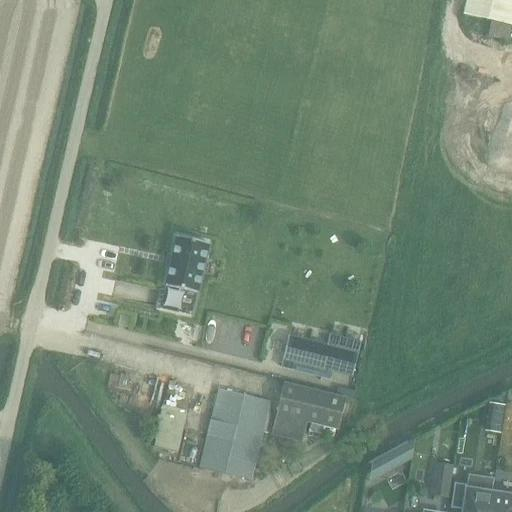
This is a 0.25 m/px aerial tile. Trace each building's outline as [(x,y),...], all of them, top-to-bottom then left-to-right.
[(511,0),(466,0),(463,15),(511,26),(511,20),(511,0)] [(197,294),(209,244),(176,237),(165,286),(197,294)] [(130,317),(120,315),(118,324),(128,327),(130,317)] [(288,334),(279,368),(329,381),(331,372),(350,377),(359,343),(328,335),(326,344),(288,334)] [(338,430),(345,398),(283,384),(271,435),(302,442),(307,422),(338,430)] [(270,401),(218,389),(200,467),(251,479),(270,401)] [(490,403),(489,413),(503,415),(504,405),(490,403)] [(432,480),(430,496),(447,498),(449,483),(432,480)] [(488,511),(491,494),(466,490),(467,486),(454,484),(451,508),(462,510),(462,511),(488,511)] [(511,511),(511,496),(491,494),(488,511),(511,511)]
